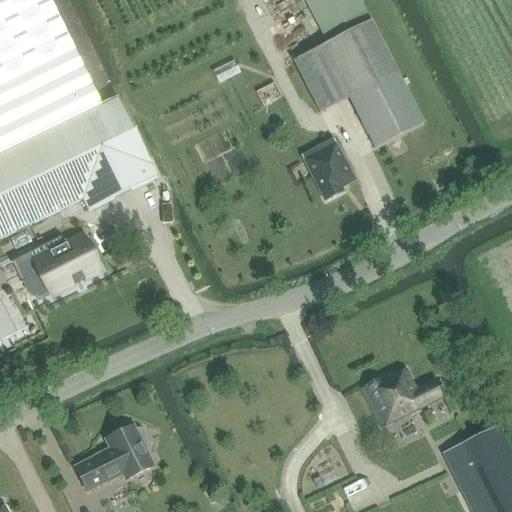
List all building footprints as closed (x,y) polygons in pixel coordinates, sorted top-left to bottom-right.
[(48,0),(0,0),(0,154),(99,104),(48,0)] [(304,0),(329,45),(371,22),(359,0),(304,0)] [(348,98),(350,101),(374,150),(422,126),(371,22),(329,45),(323,48),(348,98)] [(321,116),(350,101),(348,98),(323,48),(294,62),(321,116)] [(90,211),(155,178),(114,97),(108,100),(99,104),(0,154),(0,242),(85,200),(90,211)] [(333,141),(301,157),(325,203),(343,194),(341,189),(355,182),(333,141)] [(13,262),(8,264),(8,265),(14,263),(23,281),(18,284),(18,285),(24,283),(28,292),(37,297),(47,292),(49,297),(98,272),(81,239),(55,252),(51,244),(60,240),(59,239),(13,262)] [(361,391),(381,431),(445,399),(436,380),(415,391),(405,372),(393,378),(392,375),(361,391)] [(111,453),(95,461),(94,459),(75,469),(87,493),(106,483),(122,475),(125,481),(153,467),(144,450),(148,448),(149,444),(143,431),(138,430),(135,432),(133,428),(130,429),(129,426),(124,424),(118,427),(117,432),(118,435),(105,441),(111,453)] [(443,456),(471,511),(511,511),(511,456),(498,428),(443,456)]
